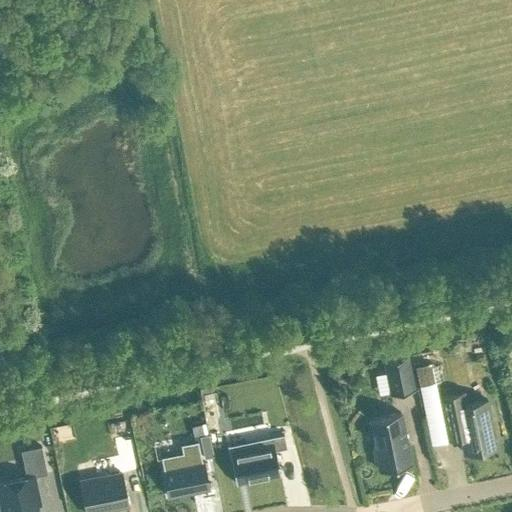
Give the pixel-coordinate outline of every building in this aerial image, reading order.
[(415,387),(408,354),(383,359),(390,392),(415,387)] [(417,362),(421,382),(438,378),(434,359),(417,362)] [(467,403),(464,391),(439,396),(447,438),(461,435),(464,451),(497,445),(487,399),(467,403)] [(401,413),(370,419),(375,445),(372,448),(374,458),(378,460),(380,468),(411,462),(401,413)] [(203,456),(213,454),(208,432),(199,434),(203,456)] [(274,444),(231,453),(238,485),(281,475),(275,451),(287,448),(284,435),(272,437),(274,444)] [(181,455),(160,458),(162,471),(161,471),(167,499),(207,491),(202,462),(200,463),(196,442),(179,446),(181,455)] [(26,475),(0,480),(0,506),(1,511),(5,511),(37,511),(34,496),(38,495),(34,474),(46,472),(41,444),(20,449),(26,475)] [(127,474),(84,482),(90,511),(110,511),(134,507),(127,474)]
